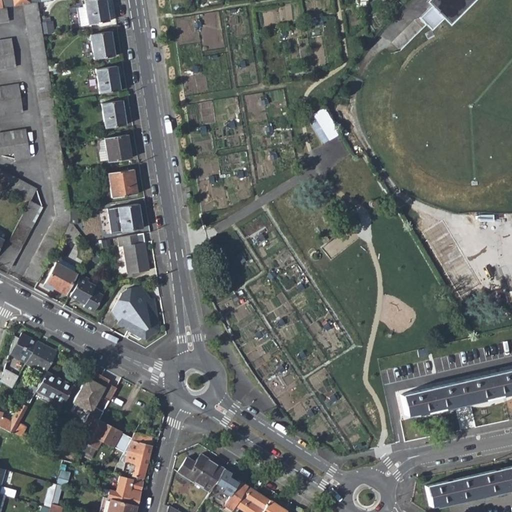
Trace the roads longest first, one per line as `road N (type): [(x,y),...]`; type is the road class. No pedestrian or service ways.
road 1 (tertiary): [(191,356),(138,0)]
road 2 (unknown): [(6,297),(46,213),(16,21)]
road 3 (residential): [(6,297),(169,379)]
road 4 (tertiary): [(211,403),(345,491)]
road 5 (residential): [(511,438),(409,459),(380,482)]
